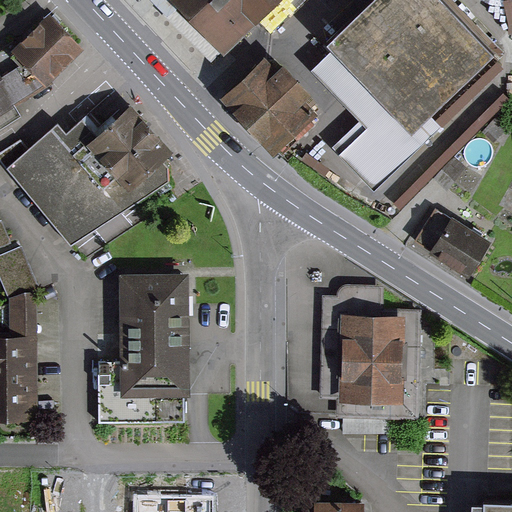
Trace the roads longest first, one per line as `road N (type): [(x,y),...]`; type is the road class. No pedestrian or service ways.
road 1 (residential): [(265,186),(261,511)]
road 2 (primary): [(511,344),(265,186)]
road 3 (primary): [(265,186),(85,0)]
